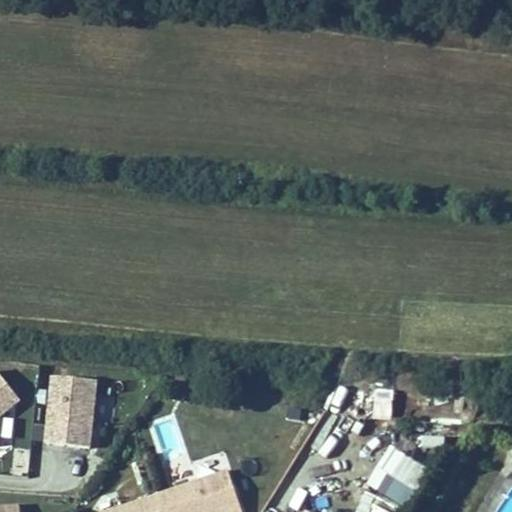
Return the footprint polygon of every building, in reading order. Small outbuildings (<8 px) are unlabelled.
[(100,382),(53,378),(47,442),(93,446),(100,382)] [(0,446),(6,447),(9,382),(0,381),(0,446)] [(14,453),(13,473),(28,474),(29,453),(14,453)] [(401,453),(379,493),(409,510),(432,470),(401,453)] [(236,511),(225,475),(188,486),(152,498),(120,507),(103,511),(236,511)]
